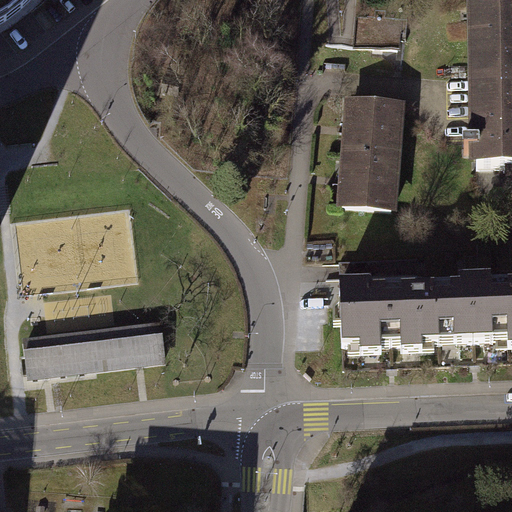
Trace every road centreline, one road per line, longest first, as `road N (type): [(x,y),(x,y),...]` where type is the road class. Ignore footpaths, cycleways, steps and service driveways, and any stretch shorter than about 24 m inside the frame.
road 1 (residential): [(267,422),(264,300),(244,254),(229,230),(126,134),(103,99),(94,50),(102,28),(133,0)]
road 2 (residential): [(267,422),(0,446)]
road 3 (residential): [(511,413),(267,422)]
